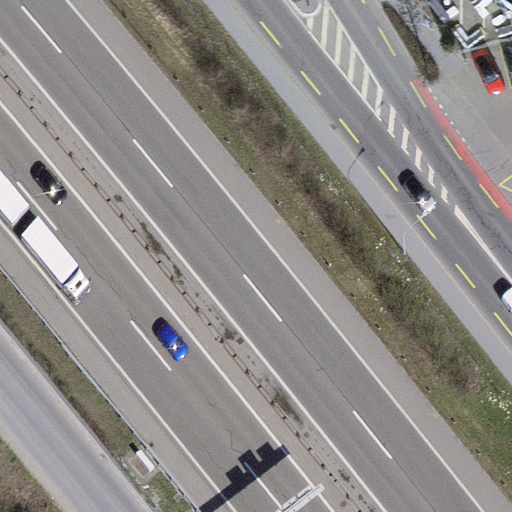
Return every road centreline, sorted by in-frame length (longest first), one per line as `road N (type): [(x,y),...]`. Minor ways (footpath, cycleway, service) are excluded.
road 1 (motorway): [(435,511),(18,0)]
road 2 (motorway): [(0,165),(282,511)]
road 3 (primary): [(511,283),(303,0)]
road 4 (residential): [(0,378),(106,511)]
